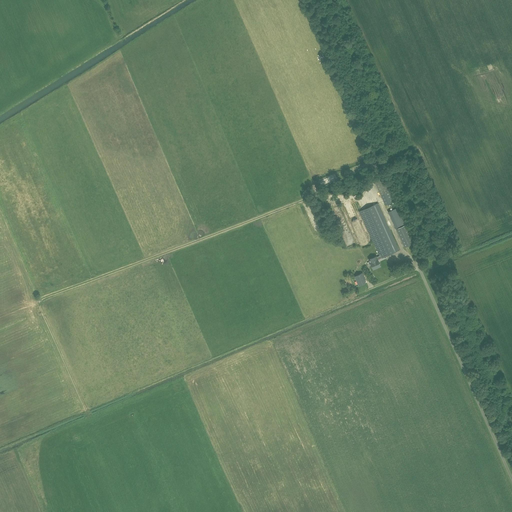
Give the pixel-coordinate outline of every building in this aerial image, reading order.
[(511,79),(478,94),(486,113),(511,101),(511,79)] [(384,177),(375,181),(386,205),(395,201),(384,177)] [(379,256),(377,257),(377,256),(369,259),(373,269),(381,266),(378,260),(399,251),(378,203),(359,211),(379,256)] [(405,224),(397,207),(388,211),(396,228),(405,224)] [(405,225),(396,229),(405,247),(414,243),(405,225)] [(355,277),(359,286),(366,283),(364,279),(365,278),(363,273),(355,277)]
